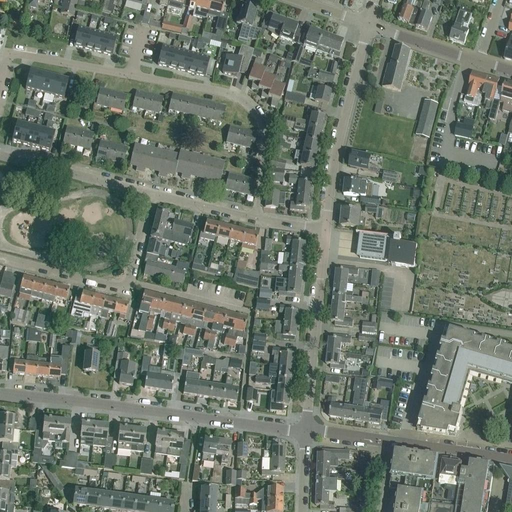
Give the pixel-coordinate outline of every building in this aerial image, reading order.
[(37,3),(37,0),(29,0),(29,1),(27,7),(35,9),(37,3)] [(73,17),(77,1),(74,0),(64,0),(61,14),(73,17)] [(105,0),(102,13),(110,15),(114,0),(105,0)] [(168,0),(169,1),(167,8),(182,11),(184,0),(168,0)] [(207,16),(211,0),(190,0),(188,10),(194,12),(193,16),(198,17),(206,20),(207,16)] [(221,15),(225,3),(214,0),(211,0),(207,16),(214,18),(213,22),(219,23),(221,15)] [(422,4),(413,2),(413,0),(405,0),(398,21),(414,27),(419,12),(422,4)] [(423,0),(423,2),(425,2),(416,27),(427,31),(433,16),(426,14),(430,3),(428,3),(428,0),(423,0)] [(253,20),(255,14),(254,14),(255,11),(242,7),(239,19),(237,19),(236,23),(242,25),(238,41),(246,43),(247,39),(257,41),(260,30),(250,28),(252,20),(253,20)] [(473,12),(470,11),(461,8),(450,39),(464,44),(469,31),(462,29),(463,24),(468,26),(473,12)] [(148,21),(150,14),(144,13),(141,25),(161,30),(162,24),(148,21)] [(187,36),(192,18),(185,17),(181,34),(187,36)] [(278,38),(280,33),(284,21),(272,17),(267,30),(277,38),(278,38)] [(296,30),(298,26),(291,24),(292,21),(286,19),(286,22),(284,21),(278,38),(297,45),(302,32),(296,30)] [(83,49),(88,32),(78,29),(73,47),(83,49)] [(221,44),(224,32),(217,30),(215,36),(210,35),(208,41),(221,44)] [(318,47),(322,34),(321,34),(321,33),(320,31),(317,30),(316,31),(315,32),(309,30),(303,47),(316,51),(318,46),(318,47)] [(93,52),(97,34),(88,32),(83,49),(93,52)] [(102,54),(106,36),(97,34),(93,52),(102,54)] [(338,54),(343,42),(322,34),(318,47),(318,46),(316,51),(338,59),(340,54),(338,54)] [(112,56),(116,39),(106,36),(102,54),(112,56)] [(268,49),(267,54),(273,57),(276,47),(271,46),(270,50),(268,49)] [(245,76),(253,51),(241,47),(237,60),(226,57),(225,65),(223,64),(223,65),(222,71),(223,72),(222,73),(237,77),(238,74),(245,76)] [(297,64),(302,49),(297,47),(291,62),(293,63),(297,64)] [(400,92),(410,50),(396,47),(391,65),(388,65),(382,87),(400,92)] [(167,68),(171,50),(162,48),(157,65),(167,68)] [(176,70),(181,53),(171,50),(167,68),(176,70)] [(186,73),(190,55),(181,53),(176,70),(186,73)] [(195,75),(199,58),(190,55),(186,73),(195,75)] [(205,78),(209,60),(199,58),(195,75),(205,78)] [(260,90),(267,69),(260,66),(262,62),(255,59),(248,80),(252,82),(251,90),(257,92),(258,89),(260,90)] [(332,85),(337,64),(332,63),(329,76),(309,71),(307,79),(332,85)] [(270,98),(277,77),(270,75),(271,70),(267,69),(260,90),(262,90),(260,98),(267,100),(268,98),(270,98)] [(35,92),(40,74),(30,72),(25,89),(35,92)] [(482,97),(487,77),(472,72),(463,103),(479,108),(482,97)] [(44,94),(49,76),(40,74),(35,92),(44,94)] [(54,96),(58,79),(49,76),(44,94),(54,96)] [(281,79),(277,77),(270,98),(271,99),(270,107),(277,109),(285,85),(280,84),(281,79)] [(493,103),(499,80),(487,77),(482,97),(486,98),(485,103),(487,103),(485,109),(490,111),(493,103)] [(63,99),(68,81),(58,79),(54,96),(63,99)] [(511,109),(511,83),(505,82),(500,98),(505,100),(503,108),(511,109)] [(109,109),(113,93),(103,90),(105,85),(101,84),(100,89),(99,89),(96,105),(109,109)] [(327,105),(330,92),(318,88),(315,102),(327,105)] [(146,109),(149,95),(136,92),(132,106),(146,109)] [(123,112),(127,96),(113,93),(109,109),(123,112)] [(303,106),(305,98),(286,93),(284,101),(303,106)] [(182,111),(185,97),(172,94),(169,108),(182,111)] [(159,112),(163,98),(149,95),(146,109),(159,112)] [(196,115),(199,101),(185,97),(182,111),(196,115)] [(209,118),(212,104),(199,101),(196,115),(209,118)] [(429,139),(438,104),(426,101),(417,136),(429,139)] [(493,103),(490,111),(489,115),(495,117),(499,104),(493,103)] [(222,121),(226,107),(212,104),(209,118),(222,121)] [(309,123),(296,120),(295,124),(308,127),(321,130),(324,117),(311,114),(309,123)] [(283,135),(286,122),(281,121),(280,121),(277,133),(283,135)] [(308,127),(295,124),(294,124),(293,131),(307,134),(305,141),(318,144),(321,130),(308,127)] [(471,140),(473,128),(457,124),(455,136),(471,140)] [(21,145),(26,127),(16,125),(12,142),(21,145)] [(31,147),(35,130),(26,127),(21,145),(31,147)] [(239,147),(242,133),(236,131),(236,129),(229,127),(226,141),(232,143),(232,144),(232,145),(239,147)] [(76,147),(80,131),(66,128),(62,144),(76,147)] [(40,150),(45,132),(35,130),(31,147),(40,150)] [(243,130),(242,133),(239,147),(253,150),(257,134),(243,130)] [(90,150),(93,134),(80,131),(76,147),(90,150)] [(50,152),(54,134),(45,132),(40,150),(50,152)] [(505,147),(508,137),(501,136),(499,145),(505,147)] [(315,156),(318,144),(305,141),(302,153),(315,156)] [(109,161),(113,145),(100,142),(96,158),(109,161)] [(127,148),(113,145),(109,161),(123,164),(127,148)] [(140,172),(146,148),(134,145),(130,162),(136,164),(137,165),(135,171),(140,172)] [(152,168),(157,150),(146,148),(140,172),(144,173),(145,168),(147,166),(152,168)] [(162,177),(168,153),(157,150),(152,168),(158,169),(159,171),(158,176),(162,177)] [(185,179),(191,155),(179,152),(179,155),(179,156),(176,170),(181,171),(182,172),(181,178),(185,179)] [(315,156),(302,153),(296,152),(294,160),(298,160),(297,166),(312,169),(315,156)] [(176,170),(179,156),(179,155),(168,153),(162,177),(166,178),(168,173),(169,172),(175,173),(176,170)] [(370,158),(353,154),(350,168),(377,173),(378,168),(375,167),(375,166),(369,165),(370,158)] [(198,175),(202,157),(191,155),(185,179),(189,180),(191,175),(192,173),(198,175)] [(207,184),(213,160),(202,157),(198,175),(203,176),(204,178),(203,183),(207,184)] [(224,163),(213,160),(207,184),(212,185),(213,180),(215,179),(220,180),(224,163)] [(283,171),(285,163),(271,160),(269,169),(283,171)] [(283,171),(269,169),(268,181),(276,182),(276,178),(282,179),(283,171)] [(397,184),(399,175),(384,172),(382,181),(397,184)] [(238,194),(242,180),(234,178),(235,176),(228,174),(224,190),(238,194)] [(309,196),(311,183),(306,182),(307,179),(289,177),(288,184),(297,185),(296,195),(309,196)] [(248,181),(242,180),(238,194),(251,197),(255,181),(249,179),(248,181)] [(373,184),(345,181),(344,189),(343,189),(343,194),(344,194),(344,195),(361,197),(360,203),(368,204),(368,197),(371,197),(373,184)] [(277,209),(279,192),(267,191),(265,208),(277,209)] [(308,209),(309,196),(296,195),(295,204),(290,203),(289,210),(303,212),(304,208),(308,209)] [(380,206),(381,198),(371,197),(368,197),(368,204),(380,206)] [(382,219),(383,208),(366,206),(365,213),(376,214),(376,219),(382,219)] [(165,223),(168,213),(157,210),(150,241),(160,244),(161,241),(165,223)] [(360,219),(361,212),(342,210),(341,226),(359,228),(365,229),(366,220),(360,219)] [(190,238),(193,227),(176,222),(174,222),(173,225),(165,223),(161,241),(186,247),(189,238),(190,238)] [(215,243),(216,238),(219,225),(206,222),(204,231),(201,231),(199,239),(215,243)] [(229,241),(232,229),(219,225),(216,238),(229,241)] [(242,245),(245,232),(232,229),(229,241),(242,245)] [(258,235),(245,232),(242,245),(241,248),(254,252),(256,244),(258,235)] [(414,269),(417,246),(400,244),(401,240),(356,233),(356,234),(363,235),(360,258),(392,263),(392,266),(414,269)] [(303,257),(304,244),(304,243),(300,243),(301,240),(286,238),(286,245),(292,246),(291,255),(303,257)] [(161,244),(160,244),(150,241),(146,254),(158,257),(161,244)] [(276,253),(277,244),(271,244),(271,241),(265,241),(264,251),(276,253)] [(303,257),(291,255),(285,255),(283,268),(302,269),(303,257)] [(274,259),(260,258),(260,265),(273,267),(274,259)] [(160,265),(156,264),(147,262),(145,261),(144,263),(146,264),(144,275),(145,273),(156,276),(155,278),(161,279),(162,277),(181,282),(181,284),(181,285),(184,274),(187,275),(189,266),(177,263),(175,271),(164,268),(165,266),(160,265)] [(207,274),(208,269),(192,265),(191,270),(207,274)] [(273,274),(273,267),(260,265),(259,273),(273,274)] [(302,269),(283,268),(279,267),(278,272),(289,273),(288,281),(300,282),(302,269)] [(349,275),(358,276),(358,269),(341,267),(340,271),(336,270),(335,283),(348,284),(349,275)] [(233,280),(235,271),(228,269),(226,279),(233,280)] [(258,290),(259,274),(245,273),(236,270),(235,271),(233,280),(232,284),(258,290)] [(4,273),(1,283),(0,287),(7,289),(8,284),(13,286),(16,276),(4,273)] [(30,297),(35,281),(23,278),(19,294),(30,297)] [(42,300),(46,284),(35,281),(30,297),(42,300)] [(299,295),(300,282),(288,281),(287,291),(281,290),(280,297),(295,298),(295,295),(299,295)] [(347,293),(348,284),(335,283),(333,296),(352,298),(353,293),(347,293)] [(0,297),(10,300),(13,286),(8,284),(7,289),(0,287),(0,297)] [(53,303),(54,299),(57,287),(46,284),(42,300),(53,303)] [(66,302),(69,290),(57,287),(54,299),(66,302)] [(270,299),(271,291),(259,290),(259,298),(270,299)] [(89,315),(94,296),(82,293),(79,304),(74,302),(70,316),(82,319),(83,314),(89,315)] [(147,325),(154,296),(144,294),(144,293),(140,308),(139,313),(144,314),(141,324),(147,325)] [(100,319),(105,299),(94,296),(89,315),(89,316),(100,319)] [(161,313),(165,299),(154,296),(147,325),(152,327),(155,318),(153,318),(154,311),(161,313)] [(362,299),(352,298),(333,296),(332,310),(345,311),(346,302),(362,304),(362,299)] [(113,314),(116,302),(105,299),(100,319),(106,320),(108,312),(113,314)] [(167,330),(175,301),(165,299),(161,313),(166,314),(162,329),(167,330)] [(180,324),(185,304),(175,301),(167,330),(173,332),(175,322),(180,324)] [(269,310),(270,302),(257,301),(257,309),(269,310)] [(125,317),(128,305),(116,302),(113,314),(125,317)] [(188,336),(196,307),(185,304),(180,324),(180,325),(185,326),(183,335),(188,336)] [(296,325),(297,312),(293,311),(294,308),(279,306),(278,314),(284,314),(283,323),(296,325)] [(200,330),(202,323),(206,309),(196,307),(188,336),(193,337),(195,329),(200,330)] [(27,319),(28,313),(15,309),(11,322),(21,324),(23,318),(27,319)] [(208,341),(216,312),(206,309),(202,323),(207,324),(201,348),(206,349),(208,341)] [(344,320),(345,311),(332,310),(331,322),(335,322),(335,326),(353,328),(354,321),(344,320)] [(222,328),(226,315),(216,312),(208,341),(214,343),(216,333),(221,334),(222,328)] [(43,323),(45,316),(38,315),(34,328),(48,331),(51,319),(47,318),(46,324),(43,323)] [(233,331),(236,317),(226,315),(222,328),(229,330),(228,336),(226,335),(223,345),(229,346),(233,331)] [(375,334),(377,316),(373,316),(372,324),(363,323),(362,333),(375,334)] [(246,320),(236,317),(233,331),(229,346),(234,348),(237,338),(235,338),(237,332),(243,334),(247,320),(246,319),(246,320)] [(295,338),(296,325),(283,323),(275,323),(274,329),(282,330),(282,333),(276,333),(276,339),(294,341),(295,338)] [(511,348),(446,329),(419,424),(424,426),(422,432),(448,436),(450,431),(456,433),(462,413),(459,411),(470,372),(511,384),(511,348)] [(40,333),(29,330),(28,342),(39,343),(40,333)] [(10,332),(1,332),(0,340),(9,340),(10,332)] [(73,332),(72,340),(71,346),(78,347),(81,333),(73,332)] [(165,336),(156,334),(153,342),(164,344),(165,336)] [(265,343),(266,336),(254,334),(253,341),(265,343)] [(376,336),(359,334),(359,341),(375,343),(376,336)] [(352,338),(334,336),(333,339),(329,339),(328,352),(341,353),(342,343),(351,344),(352,338)] [(264,353),(265,344),(253,343),(251,352),(264,353)] [(0,373),(1,373),(1,372),(6,372),(8,348),(0,347),(0,373)] [(86,348),(84,372),(96,374),(98,350),(86,348)] [(184,350),(176,349),(174,359),(182,360),(184,350)] [(292,368),(293,354),(293,351),(275,349),(275,356),(280,357),(279,366),(292,368)] [(184,350),(182,366),(189,367),(191,357),(202,358),(202,357),(203,353),(184,350)] [(340,363),(341,353),(328,352),(326,365),(331,365),(330,369),(345,370),(346,363),(340,363)] [(117,355),(115,369),(125,370),(127,357),(117,355)] [(25,376),(26,363),(19,363),(19,358),(10,357),(8,372),(13,373),(12,375),(25,376)] [(36,377),(38,360),(38,358),(27,357),(26,363),(25,376),(36,377)] [(50,357),(50,361),(49,366),(48,378),(60,379),(60,375),(67,375),(68,359),(62,359),(50,357)] [(161,365),(162,358),(151,357),(150,364),(161,365)] [(200,370),(204,371),(205,365),(214,366),(215,361),(210,358),(202,357),(202,358),(200,370)] [(50,361),(38,360),(36,377),(48,378),(49,366),(50,361)] [(222,362),(215,361),(214,366),(214,372),(220,373),(221,369),(227,370),(229,360),(225,360),(222,362)] [(241,362),(230,360),(229,368),(240,370),(241,362)] [(292,368),(279,366),(270,365),(269,379),(290,381),(292,368)] [(140,375),(134,374),(120,372),(118,385),(132,387),(133,382),(139,383),(140,375)] [(157,391),(159,378),(146,376),(144,389),(157,391)] [(290,381),(269,379),(255,377),(255,383),(271,385),(271,383),(277,384),(276,392),(289,394),(290,381)] [(173,380),(159,378),(157,391),(171,393),(173,380)] [(344,407),(342,419),(355,421),(362,380),(361,380),(355,379),(354,386),(353,392),(355,393),(353,402),(352,408),(344,407)] [(375,379),(373,390),(381,391),(382,380),(375,379)] [(238,390),(231,389),(232,381),(226,380),(225,388),(223,401),(236,403),(238,390)] [(362,380),(355,421),(368,423),(370,411),(361,410),(362,403),(364,404),(368,381),(362,380)] [(196,397),(198,384),(185,382),(183,395),(196,397)] [(210,399),(212,386),(198,384),(196,397),(210,399)] [(223,401),(225,388),(212,386),(210,399),(223,401)] [(269,395),(269,391),(257,390),(247,390),(246,402),(255,403),(259,403),(260,394),(269,395)] [(288,406),(289,394),(276,392),(275,401),(269,401),(269,408),(283,409),(283,406),(288,406)] [(329,398),(326,412),(330,413),(329,417),(342,419),(344,407),(335,405),(336,399),(329,398)] [(370,411),(368,423),(381,425),(381,421),(385,422),(387,407),(380,406),(371,405),(370,411)] [(0,413),(0,429),(13,431),(14,424),(17,424),(18,415),(0,413)] [(55,443),(58,421),(51,420),(48,419),(48,420),(45,420),(45,419),(44,419),(43,434),(35,433),(31,463),(38,464),(40,449),(44,450),(48,445),(48,442),(55,443)] [(68,438),(70,422),(69,422),(58,421),(55,443),(68,444),(68,438)] [(81,439),(80,446),(86,446),(93,447),(93,440),(95,425),(89,424),(86,423),(86,424),(83,424),(83,423),(82,423),(80,439),(81,439)] [(93,440),(93,447),(105,448),(105,451),(111,452),(112,440),(106,439),(108,426),(107,426),(95,425),(93,440)] [(130,452),(133,430),(126,429),(124,428),(124,429),(120,429),(120,428),(117,451),(130,452)] [(12,444),(13,431),(0,429),(0,442),(2,443),(2,448),(18,450),(19,444),(12,444)] [(143,453),(145,431),(144,431),(133,430),(130,452),(143,453)] [(167,456),(170,435),(164,434),(164,433),(161,433),(158,433),(158,432),(157,432),(155,448),(154,454),(167,456)] [(182,436),(170,435),(167,456),(179,458),(183,436),(182,436)] [(215,463),(216,456),(218,442),(211,441),(211,440),(209,440),(205,440),(205,439),(201,462),(215,463)] [(272,443),(266,443),(266,450),(272,450),(271,460),(284,460),(284,447),(280,447),(280,441),(272,440),(272,443)] [(229,443),(218,442),(216,456),(222,457),(221,463),(227,464),(228,458),(230,443),(229,443)] [(246,459),(247,445),(237,444),(237,459),(246,459)] [(17,469),(18,450),(2,448),(1,455),(0,454),(0,467),(10,468),(17,469)] [(331,458),(336,458),(337,451),(322,451),(322,454),(318,454),(317,467),(330,468),(331,458)] [(430,511),(437,461),(438,458),(395,451),(389,489),(398,490),(395,511),(430,511)] [(362,454),(361,462),(370,463),(370,455),(362,454)] [(284,460),(271,460),(261,459),(261,476),(279,477),(279,473),(283,473),(284,460)] [(455,511),(462,464),(437,461),(430,511),(455,511)] [(487,511),(494,466),(463,462),(463,465),(462,464),(455,511),(487,511)] [(171,472),(170,479),(178,480),(184,481),(186,466),(181,465),(179,474),(171,472)] [(9,481),(10,468),(0,467),(0,486),(15,488),(15,481),(9,481)] [(330,475),(330,468),(317,467),(317,480),(338,481),(338,480),(345,481),(346,476),(330,475)] [(500,467),(500,468),(504,473),(509,481),(505,509),(504,511),(511,511),(511,468),(505,468),(500,467)] [(234,487),(235,480),(235,472),(226,472),(226,486),(234,487)] [(246,473),(235,472),(235,480),(246,481),(246,473)] [(337,492),(338,481),(317,480),(316,493),(330,494),(330,492),(337,492)] [(372,496),(374,483),(362,482),(360,494),(372,496)] [(13,507),(14,494),(15,488),(0,486),(0,505),(7,506),(13,507)] [(235,490),(234,499),(256,500),(266,501),(282,502),(283,489),(267,488),(266,490),(262,490),(256,495),(245,494),(245,490),(235,490)] [(215,502),(216,490),(201,489),(200,501),(215,502)] [(85,507),(87,492),(75,490),(73,505),(85,507)] [(97,508),(99,494),(87,492),(85,507),(97,508)] [(329,504),(330,494),(316,493),(316,506),(320,506),(320,510),(335,510),(335,504),(329,504)] [(109,510),(111,495),(99,494),(97,508),(109,510)] [(122,511),(124,497),(111,495),(109,510),(122,511)] [(124,511),(133,511),(136,499),(124,497),(122,511),(124,511)] [(146,511),(148,500),(136,499),(133,511),(146,511)] [(158,511),(160,502),(148,500),(146,511),(158,511)] [(214,511),(215,502),(200,501),(200,511),(214,511)] [(281,511),(282,502),(266,501),(265,511),(281,511)] [(171,511),(172,504),(160,502),(158,511),(171,511)]
